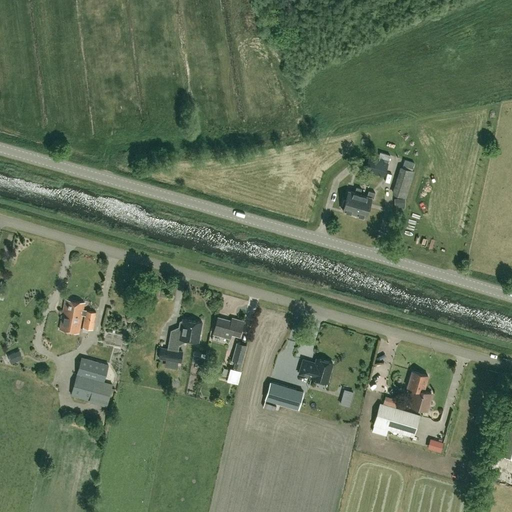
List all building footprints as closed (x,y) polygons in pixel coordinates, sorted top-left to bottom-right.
[(380,152),(378,157),(388,161),(390,155),(380,152)] [(369,156),(365,170),(384,177),(388,163),(369,156)] [(403,160),(402,165),(412,168),(414,163),(403,160)] [(394,195),(405,198),(414,172),(402,168),(394,195)] [(359,197),(361,189),(356,187),(355,193),(348,191),(346,200),(344,200),(342,207),(344,207),(343,211),(354,214),(359,198),(359,197)] [(359,198),(354,214),(356,215),(356,217),(362,218),(363,217),(366,217),(371,198),(373,198),(375,192),(369,191),(368,197),(360,194),(361,189),(359,197),(359,198)] [(404,199),(394,199),(394,207),(404,207),(404,199)] [(72,312),(82,315),(86,315),(84,327),(93,329),(96,312),(83,309),(85,303),(65,299),(62,313),(71,315),(72,312)] [(71,315),(62,313),(59,328),(79,332),(82,315),(72,312),(71,315)] [(239,335),(243,320),(235,318),(234,321),(218,317),(213,333),(230,338),(231,333),(239,335)] [(182,319),(182,320),(179,321),(178,332),(180,333),(179,339),(199,342),(202,322),(182,319)] [(234,351),(244,354),(247,345),(236,342),(234,351)] [(158,358),(181,362),(182,351),(160,347),(158,358)] [(10,364),(23,358),(19,350),(7,355),(10,364)] [(244,354),(234,351),(231,361),(234,362),(233,367),(240,370),(244,354)] [(82,357),(77,374),(104,382),(109,364),(82,357)] [(303,359),(299,373),(311,377),(311,378),(327,382),(332,363),(316,358),(315,363),(303,359)] [(230,368),(227,380),(237,383),(241,371),(230,368)] [(413,372),(409,387),(408,387),(414,389),(423,391),(424,391),(428,377),(413,372)] [(104,382),(77,374),(71,394),(89,399),(90,397),(107,402),(113,384),(104,382)] [(308,388),(275,379),(271,396),(303,405),(308,388)] [(414,389),(408,387),(408,388),(415,390),(410,406),(427,411),(432,394),(424,392),(424,391),(423,391),(414,389)] [(385,395),(384,401),(398,405),(399,398),(385,395)] [(414,437),(420,416),(381,405),(375,426),(414,437)] [(511,459),(511,426),(507,425),(499,455),(511,459)] [(437,441),(434,449),(440,451),(443,443),(437,441)]
